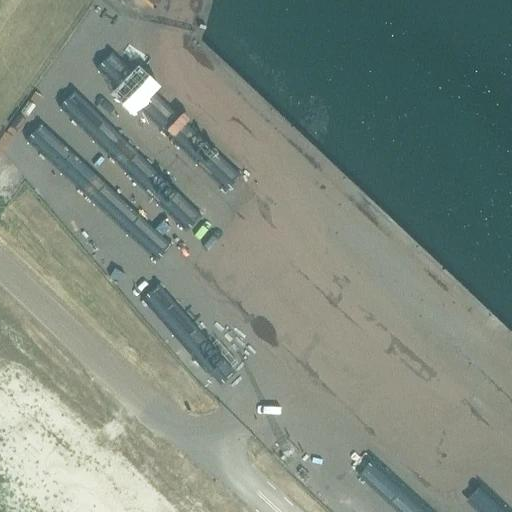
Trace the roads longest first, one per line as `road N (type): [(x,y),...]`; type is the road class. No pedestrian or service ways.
road 1 (unknown): [(192,0),(183,35),(195,71),(511,368)]
road 2 (unclassified): [(0,267),(278,511)]
